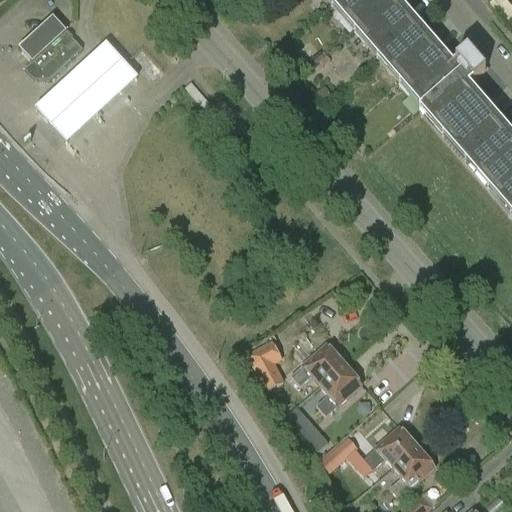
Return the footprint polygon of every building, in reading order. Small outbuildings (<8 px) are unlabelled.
[(466,55),(454,65),(397,0),(324,0),(421,112),(418,115),(511,223),(511,150),(495,130),(463,94),(484,76),(466,55)] [(49,84),(82,53),(60,30),(52,21),(18,52),(25,60),(31,66),(24,73),(33,83),(49,84)] [(90,47),(29,104),(35,110),(80,158),(94,145),(125,116),(144,98),(147,95),(141,88),(97,41),(90,47)] [(310,314),(294,328),(306,341),(322,328),(310,314)] [(265,346),(244,364),(270,394),(285,381),(272,366),(278,361),(265,346)] [(302,371),(301,370),(289,381),(299,392),(310,382),(319,391),(344,369),(326,350),(302,371)] [(361,389),(344,369),(319,391),(326,400),(315,409),(325,420),(336,410),(337,411),(361,389)] [(382,464),(392,475),(417,453),(398,432),(363,464),(372,474),(382,464)] [(327,447),(315,433),(302,444),(315,458),(327,447)] [(327,459),(337,471),(358,454),(348,442),(327,459)] [(434,472),(417,453),(392,475),(399,483),(388,492),(398,502),(408,493),(409,494),(434,472)] [(431,511),(421,500),(407,511),(431,511)]
